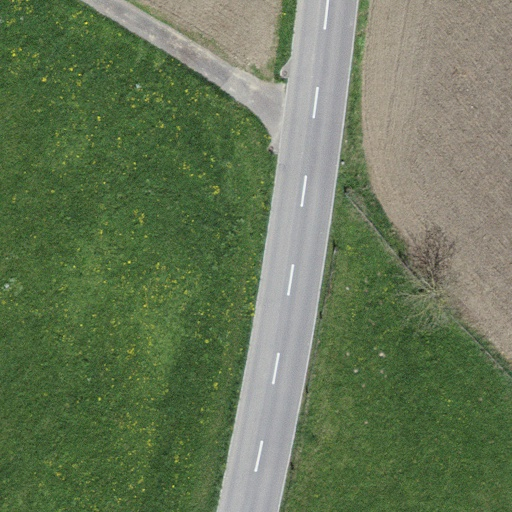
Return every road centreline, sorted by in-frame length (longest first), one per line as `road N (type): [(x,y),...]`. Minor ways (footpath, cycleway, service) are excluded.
road 1 (tertiary): [(244,511),(327,0)]
road 2 (track): [(101,0),(312,123)]
